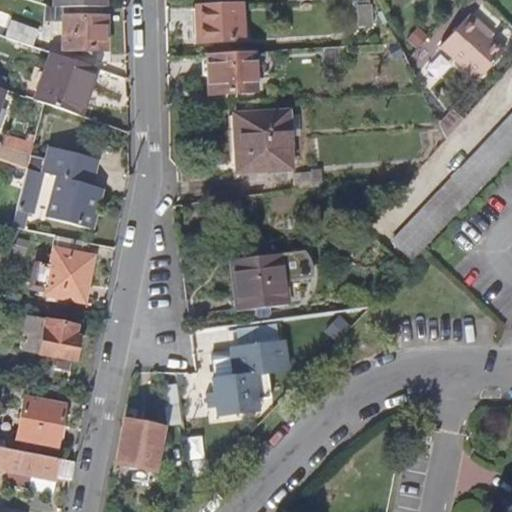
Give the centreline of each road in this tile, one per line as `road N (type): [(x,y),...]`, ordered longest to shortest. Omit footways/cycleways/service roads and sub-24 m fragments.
road 1 (residential): [(89,511),(141,282),(138,0)]
road 2 (residential): [(238,511),(364,390),(511,371)]
